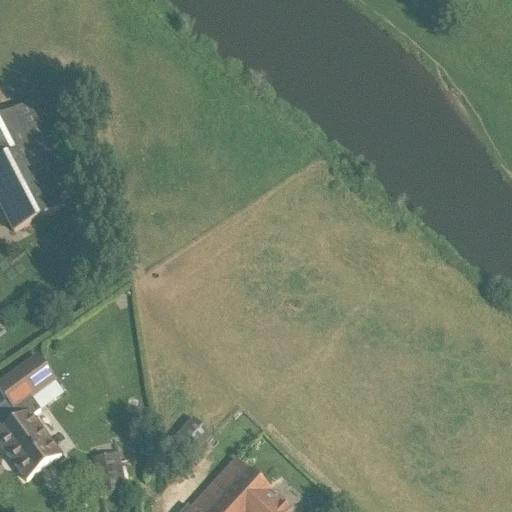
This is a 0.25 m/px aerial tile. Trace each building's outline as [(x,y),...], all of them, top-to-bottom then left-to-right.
[(14,113),(25,136),(32,148),(44,141),(45,144),(49,141),(30,105),(29,106),(14,113)] [(37,162),(38,162),(30,148),(0,163),(0,207),(14,234),(63,208),(37,162)] [(61,181),(51,186),(57,197),(66,192),(61,181)] [(58,384),(38,359),(0,386),(0,392),(13,410),(3,418),(12,429),(0,437),(0,445),(15,466),(28,483),(62,458),(33,419),(41,413),(33,402),(58,384)] [(212,439),(193,420),(167,448),(187,466),(190,463),(200,452),(212,439)] [(150,459),(155,447),(146,443),(141,456),(150,459)] [(196,469),(206,458),(200,452),(190,463),(196,469)] [(121,464),(132,462),(130,454),(119,456),(119,454),(95,460),(103,496),(126,492),(121,464)] [(292,511),(260,483),(237,462),(191,511),(292,511)]
